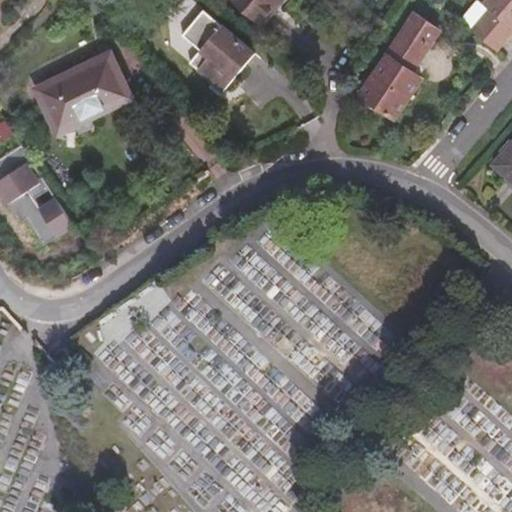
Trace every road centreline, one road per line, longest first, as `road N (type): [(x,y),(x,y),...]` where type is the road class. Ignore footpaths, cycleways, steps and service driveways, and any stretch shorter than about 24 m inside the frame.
road 1 (residential): [(416,187),(354,173),(285,178),(221,205),(84,301),(33,307),(0,289)]
road 2 (residential): [(416,187),(511,80)]
road 3 (residential): [(511,261),(460,213),(416,187)]
